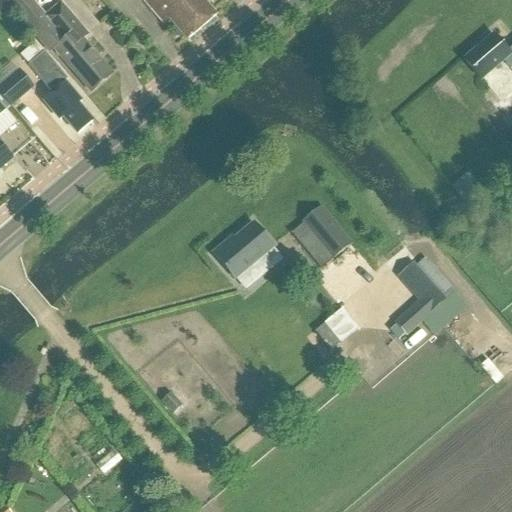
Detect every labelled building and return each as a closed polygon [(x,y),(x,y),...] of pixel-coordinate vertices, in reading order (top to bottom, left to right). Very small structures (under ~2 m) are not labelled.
[(53,50),(90,93),(111,75),(82,41),(87,37),(60,5),(45,18),(29,0),(2,0),(49,54),(53,50)] [(168,20),(186,42),(215,18),(202,2),(205,0),(204,0),(140,0),(162,25),(168,20)] [(481,82),(503,63),(510,72),(511,69),(511,49),(507,54),(492,37),(463,61),(481,82)] [(63,119),(77,136),(92,124),(77,107),(81,103),(64,84),(66,82),(43,56),(27,70),(50,96),(42,102),(59,122),(63,119)] [(0,85),(0,97),(9,108),(32,89),(17,71),(0,85)] [(0,169),(11,161),(0,148),(0,169)] [(466,176),(451,189),(463,203),(478,190),(466,176)] [(302,223),(333,261),(348,248),(317,211),(302,223)] [(213,256),(234,280),(272,248),(253,226),(229,246),(227,244),(213,256)] [(445,302),(434,290),(412,266),(397,279),(419,304),(396,324),(406,336),(445,302)] [(324,326),(314,334),(330,353),(340,345),(324,326)] [(159,367),(145,379),(165,403),(179,391),(159,367)]
